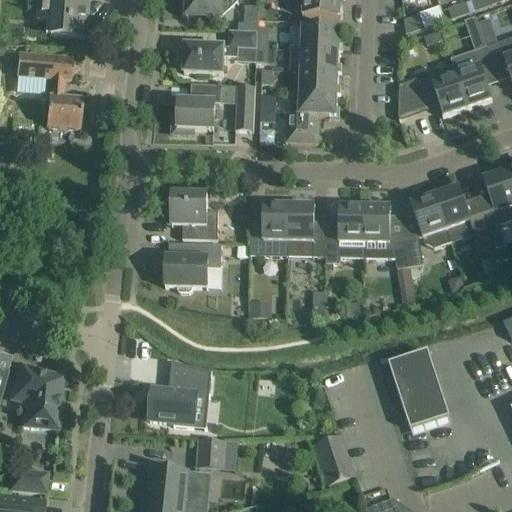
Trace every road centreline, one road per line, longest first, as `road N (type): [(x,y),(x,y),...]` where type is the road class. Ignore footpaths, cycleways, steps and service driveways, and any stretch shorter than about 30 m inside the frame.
road 1 (residential): [(122,173),(362,180)]
road 2 (residential): [(362,180),(369,0)]
road 3 (residential): [(107,347),(122,173)]
road 4 (residential): [(122,173),(131,0)]
road 5 (residential): [(88,511),(107,347)]
road 6 (residential): [(362,180),(415,173),(511,140)]
